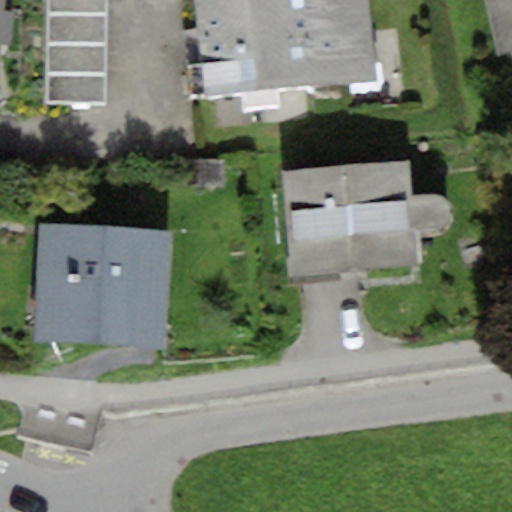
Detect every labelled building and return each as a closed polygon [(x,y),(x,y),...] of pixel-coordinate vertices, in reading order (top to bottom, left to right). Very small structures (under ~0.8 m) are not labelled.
[(111,102),(112,0),(51,0),(49,101),(111,102)] [(377,0),(232,0),(201,4),(213,113),(388,93),(377,0)] [(511,0),(490,0),(505,71),(511,69),(511,0)] [(412,166),(281,180),(294,301),(425,287),(412,166)] [(166,237),(40,234),(36,354),(163,357),(166,237)]
